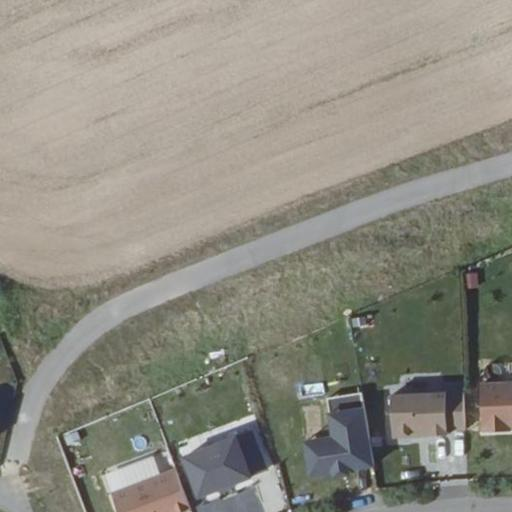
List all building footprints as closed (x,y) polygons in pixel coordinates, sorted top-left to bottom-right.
[(511,399),(498,400),(499,449),(511,448),(511,399)] [(380,409),(379,404),(344,409),(348,433),(353,433),(350,413),(380,409)] [(390,477),(380,409),(350,413),(353,433),(348,433),(350,448),(339,449),(339,454),(322,457),(326,486),(350,483),(351,488),(367,486),(366,481),(390,477)] [(483,448),(482,410),(409,412),(410,451),(414,455),(431,454),(434,450),(447,450),(447,454),(465,453),(465,449),(483,448)] [(202,470),(217,511),(235,505),(234,502),(250,496),(251,499),(269,492),(268,490),(285,484),(271,446),(202,470)] [(203,511),(193,484),(129,507),(131,511),(203,511)] [(234,502),(235,505),(251,499),(250,496),(234,502)]
